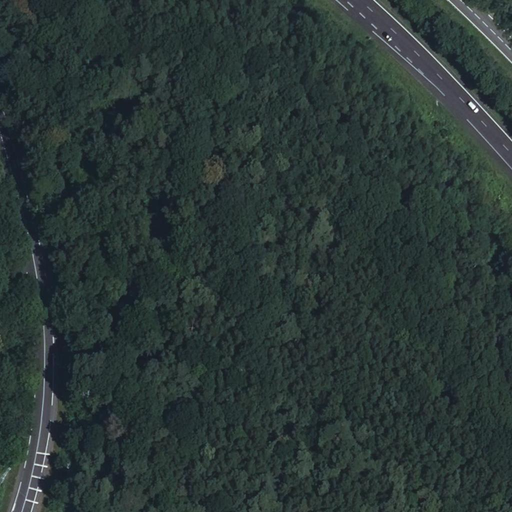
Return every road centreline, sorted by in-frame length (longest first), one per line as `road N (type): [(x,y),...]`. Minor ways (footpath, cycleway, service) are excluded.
road 1 (secondary): [(15,511),(40,397),(39,340),(0,153)]
road 2 (motorway): [(363,0),(511,152)]
